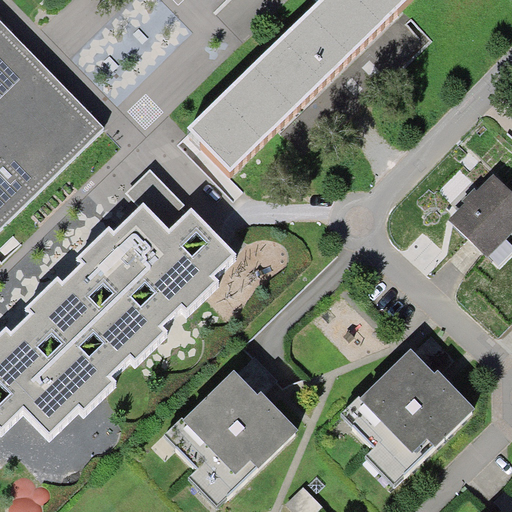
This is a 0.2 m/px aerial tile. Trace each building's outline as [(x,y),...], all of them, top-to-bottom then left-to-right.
[(321,0),(322,1),(189,130),(232,174),(409,0),(321,0)] [(0,229),(103,129),(0,19),(0,229)] [(470,204),(449,224),(485,259),(511,233),(511,196),(495,179),(470,204)] [(0,427),(2,429),(24,408),(50,434),(79,407),(84,412),(110,386),(105,381),(131,357),(136,362),(163,336),(158,331),(182,306),(187,311),(213,286),(208,281),(231,258),(192,218),(181,229),(170,240),(144,213),(115,242),(109,237),(83,262),(88,268),(64,292),(59,287),(31,314),(36,319),(12,343),(6,337),(0,343),(0,427)] [(452,362),(430,339),(362,403),(358,401),(341,418),(373,451),(365,459),(394,489),(474,412),(443,380),(438,375),(452,362)] [(276,384),(255,361),(184,428),(181,425),(167,438),(199,472),(189,482),(215,509),(297,431),(267,400),(263,396),(276,384)] [(13,481),(16,511),(42,511),(39,491),(30,492),(28,479),(13,481)]
